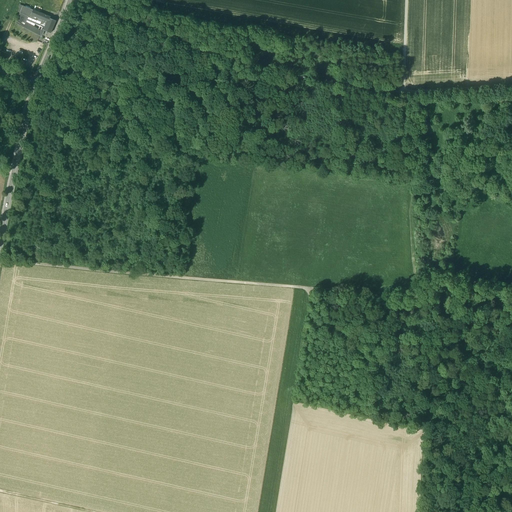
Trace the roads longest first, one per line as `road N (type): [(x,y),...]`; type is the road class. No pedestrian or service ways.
road 1 (track): [(71,0),(275,74),(402,92)]
road 2 (track): [(309,288),(417,294),(423,511)]
road 3 (track): [(309,288),(0,260)]
road 4 (track): [(280,511),(309,288)]
road 5 (track): [(402,92),(417,294)]
road 6 (secondary): [(37,82),(0,245)]
